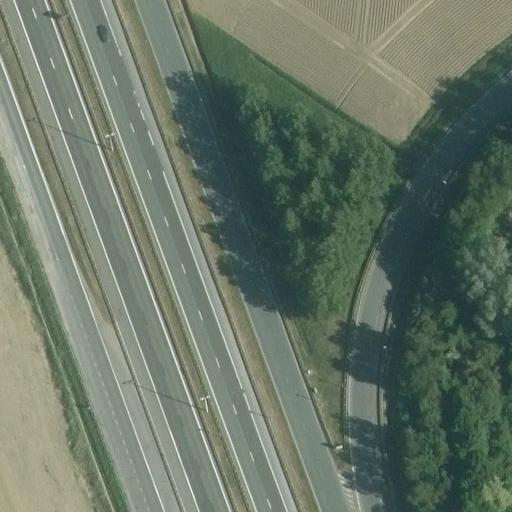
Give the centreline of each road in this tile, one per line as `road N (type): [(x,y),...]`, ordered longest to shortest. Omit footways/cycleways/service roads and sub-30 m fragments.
road 1 (motorway): [(24,0),(212,511)]
road 2 (motorway): [(334,511),(148,0)]
road 3 (motorway): [(270,511),(86,0)]
road 4 (motorway): [(362,511),(365,312),(391,237),(441,157),(511,90)]
road 5 (motorway): [(0,84),(155,511)]
